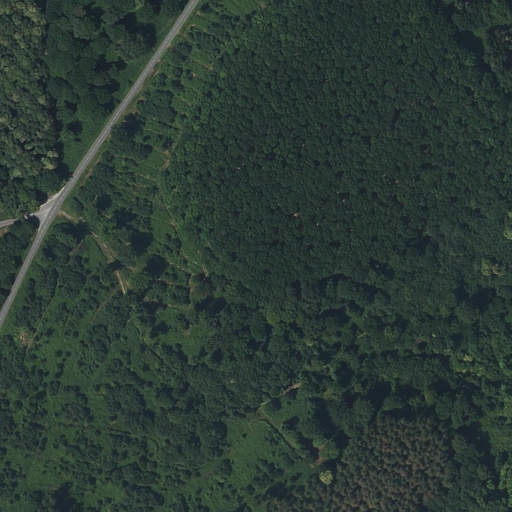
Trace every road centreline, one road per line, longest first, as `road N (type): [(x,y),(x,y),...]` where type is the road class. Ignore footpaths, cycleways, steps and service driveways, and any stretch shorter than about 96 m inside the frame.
road 1 (tertiary): [(195,0),(52,209)]
road 2 (tertiary): [(52,209),(0,322)]
